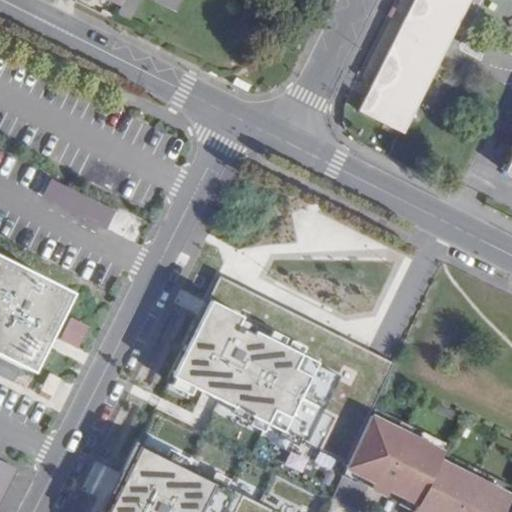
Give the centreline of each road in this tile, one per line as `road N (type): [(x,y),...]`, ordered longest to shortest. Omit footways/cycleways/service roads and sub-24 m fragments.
road 1 (secondary): [(8,0),(287,138)]
road 2 (secondary): [(287,138),(511,252)]
road 3 (residential): [(356,0),(287,138)]
